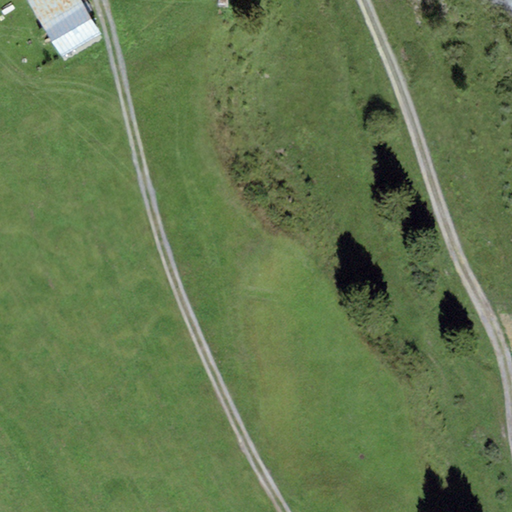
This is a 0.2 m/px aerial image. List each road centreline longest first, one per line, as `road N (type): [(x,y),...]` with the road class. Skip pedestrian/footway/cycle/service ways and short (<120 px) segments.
road 1 (track): [(285,511),(236,428),(159,236),(117,57)]
road 2 (track): [(511,411),(501,346),(456,254),(364,0)]
